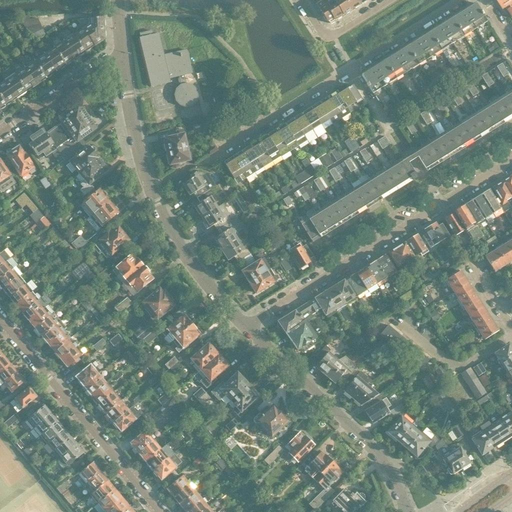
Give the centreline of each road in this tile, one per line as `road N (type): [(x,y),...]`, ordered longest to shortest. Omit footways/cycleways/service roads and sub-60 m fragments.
road 1 (residential): [(244,326),(511,159)]
road 2 (residential): [(244,326),(191,264),(151,191),(122,56)]
road 3 (residential): [(206,161),(459,0)]
road 4 (residential): [(159,511),(0,318)]
road 5 (residential): [(405,511),(370,447),(244,326)]
road 6 (residential): [(0,133),(122,56)]
road 7 (residential): [(393,319),(459,367),(511,335)]
